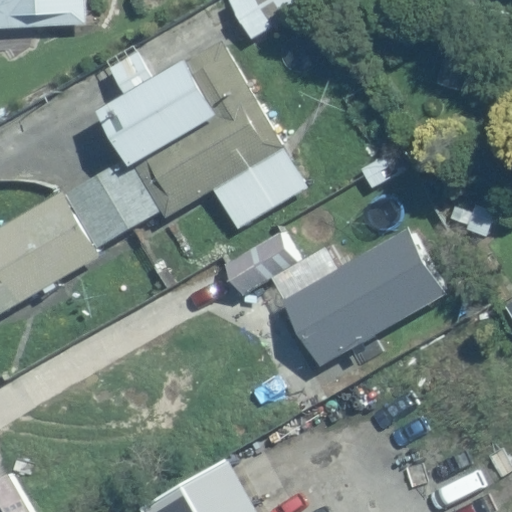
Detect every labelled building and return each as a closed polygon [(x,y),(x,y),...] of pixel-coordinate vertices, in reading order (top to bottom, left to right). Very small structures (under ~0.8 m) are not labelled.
[(0,0),(0,29),(94,27),(93,0),(0,0)] [(311,0),(238,0),(233,3),(256,44),(316,9),(311,0)] [(139,169),(143,167),(227,119),(195,62),(163,80),(149,53),(117,71),(132,97),(106,112),(133,161),(139,169)] [(225,189),(247,230),(317,191),(295,150),(225,189)] [(139,169),(133,161),(0,236),(0,314),(140,238),(135,230),(168,211),(143,167),(139,169)] [(418,227),(288,303),(327,369),(456,293),(418,227)] [(294,231),(236,265),(232,268),(247,295),(310,258),(294,231)] [(269,511),(240,461),(154,511),(269,511)] [(35,511),(12,473),(0,479),(0,511),(35,511)]
